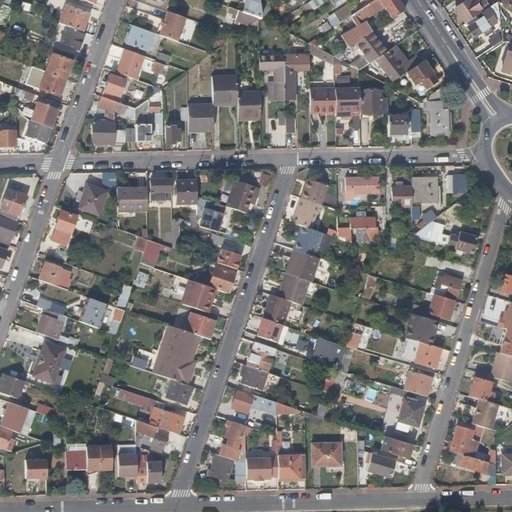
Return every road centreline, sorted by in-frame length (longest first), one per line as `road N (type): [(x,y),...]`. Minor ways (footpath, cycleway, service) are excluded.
road 1 (residential): [(179,503),(292,158)]
road 2 (residential): [(417,501),(510,193)]
road 3 (residential): [(179,503),(417,501)]
road 4 (residential): [(292,158),(59,163)]
road 5 (residential): [(484,152),(292,158)]
road 6 (residential): [(0,508),(179,503)]
road 7 (residential): [(0,330),(59,163)]
road 8 (residential): [(59,163),(117,0)]
